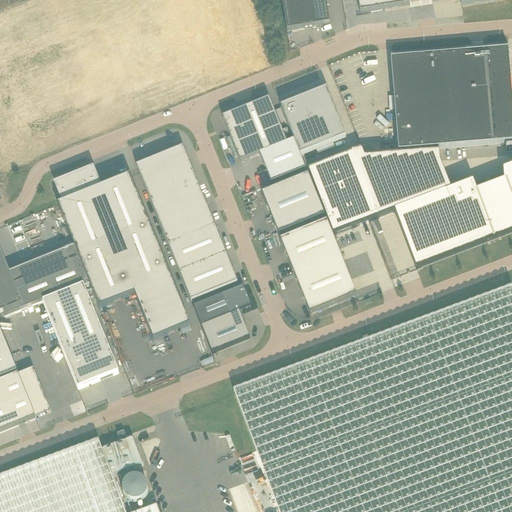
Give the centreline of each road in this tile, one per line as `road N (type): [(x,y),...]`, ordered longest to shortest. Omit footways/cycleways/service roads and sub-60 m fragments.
road 1 (unclassified): [(191,108),(360,39),(511,27)]
road 2 (unclassified): [(0,459),(285,349)]
road 3 (unclassified): [(285,349),(191,108)]
road 4 (unclassified): [(285,349),(511,262)]
road 5 (unclassified): [(0,217),(20,205),(44,167),(191,108)]
